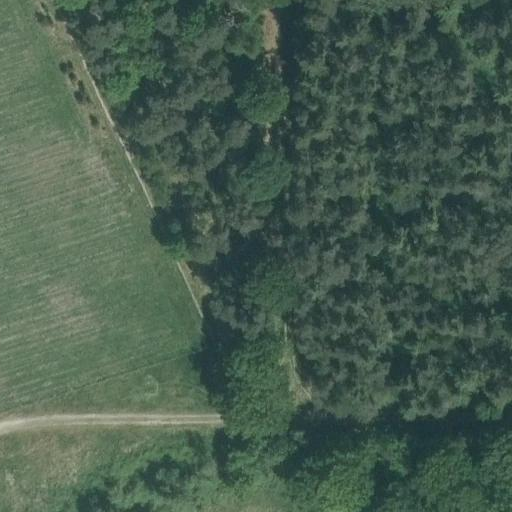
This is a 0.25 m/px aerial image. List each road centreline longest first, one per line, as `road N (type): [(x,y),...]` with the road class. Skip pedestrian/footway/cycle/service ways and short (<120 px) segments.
road 1 (track): [(264,421),(69,0)]
road 2 (track): [(286,421),(288,0)]
road 3 (track): [(264,421),(0,431)]
road 4 (track): [(511,419),(286,421)]
